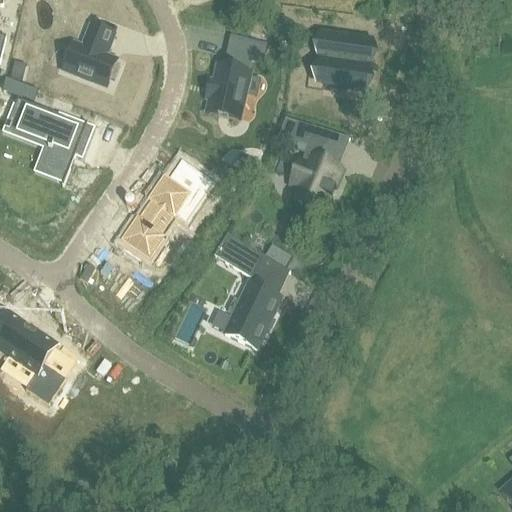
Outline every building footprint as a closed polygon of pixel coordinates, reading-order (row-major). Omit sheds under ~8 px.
[(74,47),(64,73),(107,90),(111,81),(114,82),(120,67),(116,66),(117,64),(106,59),(109,52),(115,37),(91,28),(83,50),(74,47)] [(368,71),(369,65),(372,45),(345,41),(321,37),(318,57),(326,58),(322,86),(365,92),(368,71)] [(211,84),(207,100),(211,101),(208,115),(239,122),(250,76),(248,75),(251,61),(262,64),(265,53),(266,53),(268,47),(230,38),(229,42),(230,42),(224,70),(218,68),(215,85),(211,84)] [(15,62),(11,79),(23,84),(27,64),(15,62)] [(8,92),(35,103),(40,90),(11,79),(8,92)] [(15,108),(10,120),(36,130),(32,140),(50,147),(48,151),(49,151),(42,168),(66,177),(63,186),(62,188),(63,188),(76,157),(81,159),(92,131),(86,129),(88,125),(86,125),(85,128),(59,118),(17,101),(15,107),(14,108),(15,108)] [(308,166),(302,163),(301,163),(291,187),(298,190),(293,203),(322,214),(328,198),(332,200),(336,190),(333,188),(340,170),(319,161),(330,134),(299,125),(292,142),(308,148),(314,151),(308,166)] [(261,165),(251,160),(246,171),(257,175),(261,165)] [(139,223),(125,244),(150,261),(164,242),(165,241),(162,239),(175,219),(188,228),(189,227),(215,189),(216,188),(206,181),(183,165),(172,182),(174,183),(171,187),(166,184),(163,189),(156,199),(152,204),(155,206),(142,225),(139,223)] [(239,190),(230,183),(223,193),(232,200),(239,190)] [(265,259),(228,236),(214,258),(252,281),(265,259)] [(272,247),(265,259),(285,272),(293,259),(272,247)] [(257,352),(282,301),(249,285),(240,305),(235,302),(228,315),(234,318),(225,337),(257,352)] [(9,316),(0,329),(0,352),(10,359),(36,377),(28,390),(26,393),(49,408),(66,382),(65,382),(44,368),(55,351),(57,348),(9,316)] [(98,398),(90,409),(118,429),(150,452),(165,431),(148,419),(153,412),(110,381),(108,385),(104,382),(95,395),(98,398)] [(140,464),(130,477),(155,495),(169,475),(146,458),(145,457),(140,464)] [(511,485),(501,495),(511,508),(511,485)]
